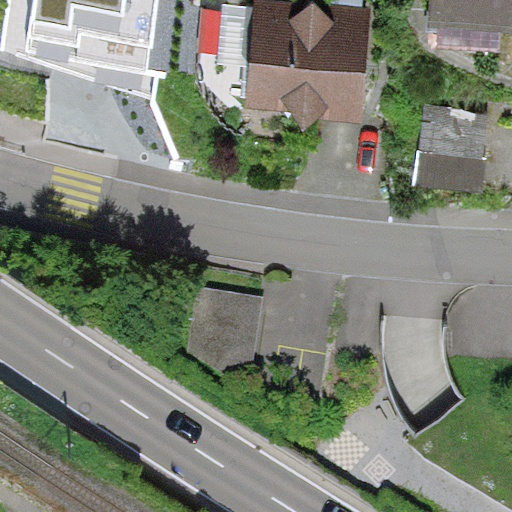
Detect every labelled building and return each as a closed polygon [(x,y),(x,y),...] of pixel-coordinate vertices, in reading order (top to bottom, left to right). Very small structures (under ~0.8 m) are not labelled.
[(23,0),(12,74),(157,96),(171,0),(23,0)] [(511,0),(433,0),(431,27),(436,27),(435,46),(511,52),(511,0)] [(373,14),(262,1),(251,109),(293,113),(305,133),(318,118),(361,123),(373,14)] [(492,106),(425,102),(420,185),(486,190),(492,106)] [(202,293),(197,349),(226,351),(224,371),(260,375),(267,299),(202,293)]
